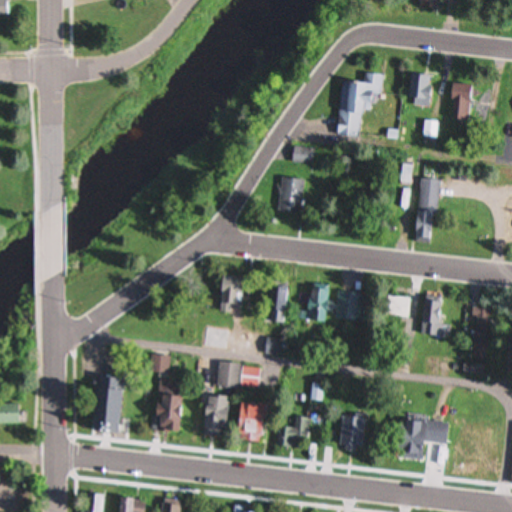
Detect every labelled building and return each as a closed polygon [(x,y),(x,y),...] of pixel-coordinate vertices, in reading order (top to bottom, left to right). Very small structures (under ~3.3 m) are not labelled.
[(438,0),(415,0),(415,10),(439,10),(438,0)] [(379,98),(381,77),(363,75),(362,85),(343,83),(338,137),(358,139),(361,111),(370,111),(371,97),(379,98)] [(412,107),(434,107),(434,77),(412,77),(412,107)] [(470,124),(474,86),(448,83),(447,99),(455,100),(453,123),(470,124)] [(292,165),(312,165),(312,149),(292,149),(292,165)] [(300,216),(304,182),(281,179),(276,213),(300,216)] [(434,245),(437,181),(417,180),(414,244),(434,245)] [(239,279),(218,279),(218,315),(239,315),(239,279)] [(268,325),(285,327),(290,288),(272,285),(268,325)] [(302,323),(327,325),(330,288),(306,286),(302,323)] [(336,324),(357,324),(357,293),(336,293),(336,324)] [(385,318),(407,320),(409,299),(387,297),(385,318)] [(423,337),(442,337),(442,298),(423,298),(423,337)] [(228,331),(201,331),(201,350),(228,350),(228,331)] [(261,368),(217,365),(216,389),(259,391),(261,368)] [(124,380),(119,436),(97,433),(102,378),(124,380)] [(150,431),(179,434),(183,385),(154,382),(150,431)] [(202,437),(226,439),(228,399),(204,398),(202,437)] [(0,425),(17,425),(17,406),(0,405),(0,425)] [(234,443),(262,444),(263,408),(236,407),(234,443)] [(341,417),(339,452),(364,454),(366,419),(341,417)] [(294,429),(282,429),(281,449),(297,450),(297,441),(309,442),(310,420),(294,419),(294,429)] [(425,444),(448,445),(448,425),(396,422),(394,460),(424,461),(425,444)] [(478,451),(451,451),(451,477),(478,477),(478,451)] [(88,511),(103,511),(104,497),(88,497),(88,511)] [(179,511),(181,502),(162,500),(160,511),(179,511)] [(144,511),(145,501),(118,501),(117,511),(144,511)]
